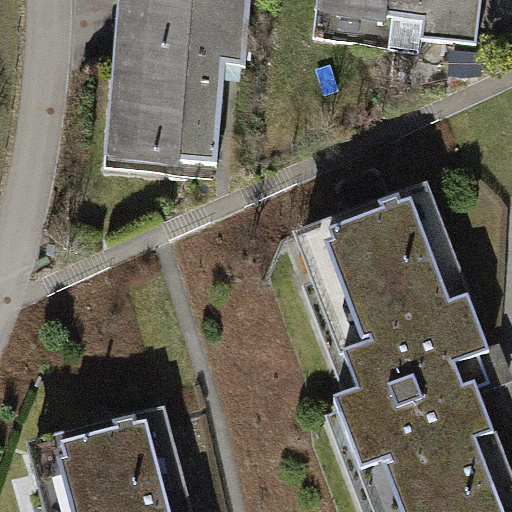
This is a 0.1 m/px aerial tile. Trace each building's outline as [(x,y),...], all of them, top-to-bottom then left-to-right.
[(139,0),(135,58),(226,66),(246,68),(251,0),(139,0)] [(338,0),(337,13),(424,24),(422,41),(477,47),(483,0),(338,0)] [(226,66),(135,58),(126,158),(172,162),(170,178),(217,181),(226,66)] [(511,511),(511,483),(477,391),(489,387),(479,360),(490,356),(432,201),(302,249),(319,296),(331,291),(356,358),(344,362),(357,396),(335,404),(361,473),(373,469),(389,511),(511,511)] [(189,511),(166,423),(32,459),(45,508),(58,504),(59,511),(189,511)]
